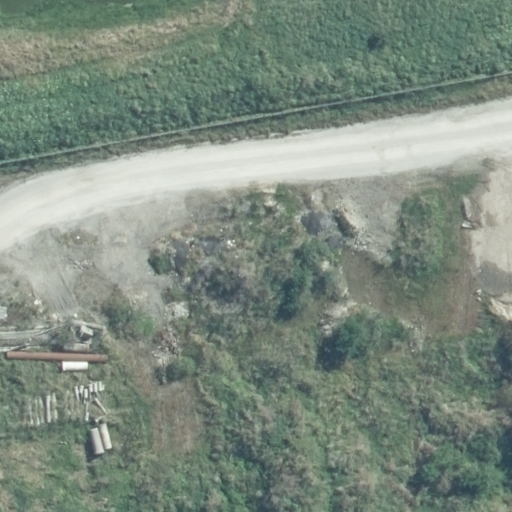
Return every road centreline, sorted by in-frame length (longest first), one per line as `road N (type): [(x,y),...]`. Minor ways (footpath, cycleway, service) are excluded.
road 1 (track): [(0,219),(511,135)]
road 2 (track): [(511,404),(390,350),(180,190)]
